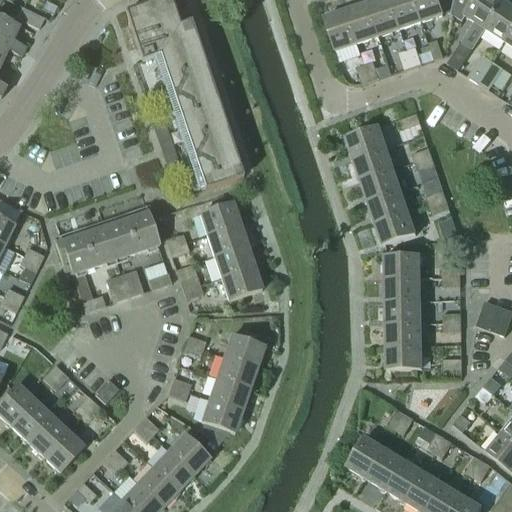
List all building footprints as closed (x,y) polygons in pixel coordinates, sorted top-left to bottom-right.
[(399,34),(421,26),(411,0),(389,0),(388,1),(399,34)] [(411,0),(421,26),(442,19),(435,0),(411,0)] [(468,23),(484,33),(503,5),(495,0),(476,0),(476,1),(473,0),(453,0),(449,18),(461,26),(464,20),(468,23)] [(179,29),(170,1),(125,16),(142,66),(154,62),(198,196),(242,182),(190,26),(179,29)] [(378,41),(399,34),(388,1),(367,8),(378,41)] [(505,47),(511,35),(511,10),(503,5),(484,33),(505,47)] [(9,19),(16,22),(22,11),(15,8),(9,19)] [(356,48),(378,41),(367,8),(345,15),(356,48)] [(44,22),(22,11),(16,22),(38,33),(44,22)] [(335,56),(356,48),(345,15),(323,22),(335,56)] [(0,44),(23,56),(25,51),(12,44),(19,30),(0,20),(0,44)] [(23,56),(0,44),(0,67),(0,68),(7,54),(20,60),(23,56)] [(433,64),(442,62),(436,44),(428,47),(433,64)] [(457,75),(471,53),(460,46),(446,68),(457,75)] [(412,72),(421,69),(415,52),(406,55),(412,72)] [(404,75),(412,72),(406,55),(398,57),(404,75)] [(478,89),(492,67),(481,59),(467,81),(478,89)] [(369,86),(378,83),(372,66),(364,69),(369,86)] [(488,95),(502,73),(492,67),(478,89),(488,95)] [(361,89),(369,86),(364,69),(355,72),(361,89)] [(403,133),(420,127),(417,118),(400,124),(403,133)] [(353,164),(386,152),(379,131),(346,142),(353,164)] [(360,185),(393,174),(386,152),(353,164),(360,185)] [(415,167),(431,161),(428,152),(412,158),(415,167)] [(417,175),(434,169),(431,161),(415,167),(417,175)] [(367,207),(401,196),(393,174),(360,185),(367,207)] [(429,209),(446,204),(443,195),(426,200),(429,209)] [(375,228),(408,217),(401,196),(367,207),(375,228)] [(431,217),(448,212),(446,204),(429,209),(431,217)] [(206,240),(239,229),(232,207),(199,218),(206,240)] [(145,209),(99,225),(53,240),(65,275),(71,273),(72,277),(159,248),(145,209)] [(382,250),(415,239),(408,217),(375,228),(382,250)] [(0,248),(3,251),(14,230),(0,223),(0,248)] [(213,262),(247,251),(239,229),(206,240),(213,262)] [(168,253),(185,247),(182,239),(165,244),(168,253)] [(171,261),(188,256),(185,247),(168,253),(171,261)] [(221,283),(254,272),(247,251),(213,262),(221,283)] [(40,268),(43,261),(27,253),(24,261),(40,268)] [(385,283),(420,282),(420,260),(385,260),(385,283)] [(36,276),(40,268),(24,261),(20,269),(36,276)] [(228,305),(261,294),(254,272),(221,283),(228,305)] [(441,282),(458,282),(458,273),(440,274),(441,282)] [(135,275),(120,280),(127,301),(142,296),(135,275)] [(168,277),(158,281),(161,289),(171,286),(168,277)] [(105,285),(112,306),(115,305),(127,301),(120,280),(105,285)] [(148,284),(151,293),(161,289),(158,281),(148,284)] [(182,295),(199,290),(196,281),(180,287),(182,295)] [(386,306),(421,305),(420,282),(385,283),(386,306)] [(441,291),(459,291),(458,282),(441,282),(441,291)] [(185,304),(202,298),(199,290),(182,295),(185,304)] [(20,309),(24,301),(7,293),(4,301),(20,309)] [(101,300),(91,303),(94,312),(104,309),(101,300)] [(0,309),(15,317),(20,309),(4,301),(0,308),(0,309)] [(81,307),(84,315),(94,312),(91,303),(81,307)] [(386,328),(421,328),(421,305),(386,306),(386,328)] [(490,336),(499,311),(484,306),(475,331),(490,336)] [(503,341),(511,317),(511,316),(499,311),(490,336),(503,341)] [(441,327),(459,327),(459,319),(441,319),(441,327)] [(442,337),(459,337),(459,327),(441,327),(442,337)] [(387,351),(422,351),(421,328),(386,328),(387,351)] [(202,354),(204,346),(188,340),(185,349),(202,354)] [(256,373),(263,351),(230,340),(222,361),(256,373)] [(199,363),(202,354),(185,349),(182,358),(199,363)] [(387,374),(422,373),(422,351),(387,351),(387,374)] [(248,394),(256,373),(222,361),(215,383),(248,394)] [(442,374),(460,373),(460,364),(441,364),(442,374)] [(49,388),(61,375),(54,369),(42,382),(49,388)] [(55,394),(67,382),(61,375),(49,388),(55,394)] [(493,399),(501,389),(491,381),(483,391),(493,399)] [(188,397),(191,389),(174,383),(171,392),(188,397)] [(241,416),(248,394),(215,383),(208,404),(241,416)] [(104,408),(117,395),(107,385),(94,399),(104,408)] [(0,421),(9,430),(33,405),(16,389),(0,406),(0,421)] [(484,409),(493,399),(483,391),(474,402),(484,409)] [(185,406),(188,397),(171,392),(168,400),(185,406)] [(81,420),(93,407),(87,401),(75,414),(81,420)] [(234,437),(241,416),(208,404),(200,426),(202,427),(199,437),(217,449),(229,436),(234,437)] [(26,446),(50,420),(33,405),(9,430),(26,446)] [(88,426),(100,413),(93,407),(81,420),(88,426)] [(395,435),(404,419),(397,415),(388,430),(395,435)] [(403,439),(412,424),(404,419),(395,435),(403,439)] [(462,437),(470,427),(460,419),(452,429),(462,437)] [(42,461),(66,435),(50,420),(26,446),(42,461)] [(145,421),(139,428),(152,440),(158,433),(145,421)] [(511,444),(511,424),(502,437),(511,444)] [(139,428),(132,434),(145,447),(152,440),(139,428)] [(59,477),(83,451),(66,435),(42,461),(59,477)] [(511,477),(511,444),(502,437),(486,456),(511,477)] [(434,458),(443,443),(435,438),(426,453),(434,458)] [(193,480),(209,463),(184,439),(168,455),(193,480)] [(366,483),(372,473),(384,453),(364,441),(346,471),(366,483)] [(441,463),(450,447),(443,443),(434,458),(441,463)] [(385,495),(391,485),(403,465),(384,453),(372,473),(366,483),(385,495)] [(107,461),(120,473),(127,466),(114,454),(107,461)] [(178,496),(193,480),(168,455),(152,472),(178,496)] [(107,461),(101,468),(114,480),(120,473),(107,461)] [(472,481),(481,466),(474,462),(465,477),(472,481)] [(404,507),(423,477),(403,465),(391,485),(385,495),(404,507)] [(480,486),(489,471),(481,466),(472,481),(480,486)] [(161,511),(162,511),(178,496),(152,472),(137,488),(161,511)] [(413,511),(427,511),(442,488),(423,477),(404,507),(413,511)] [(83,487),(76,494),(89,506),(96,499),(83,487)] [(128,511),(161,511),(137,488),(121,505),(128,511)] [(454,511),(461,500),(442,488),(427,511),(454,511)] [(480,511),(481,511),(461,500),(454,511),(480,511)]
